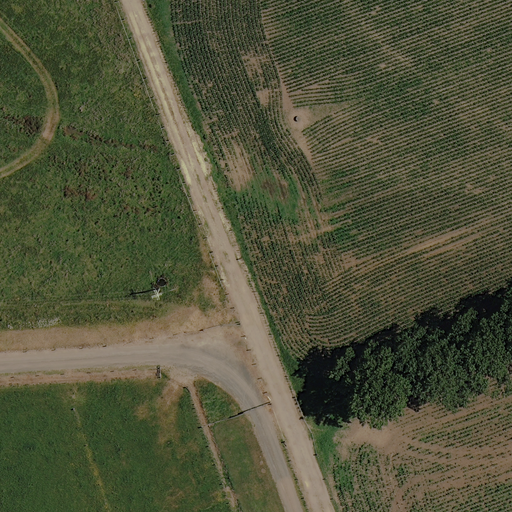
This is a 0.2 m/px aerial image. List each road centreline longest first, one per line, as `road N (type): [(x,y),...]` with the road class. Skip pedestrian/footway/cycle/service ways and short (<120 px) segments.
road 1 (unclassified): [(0,363),(162,355),(210,364),(256,417),(296,511)]
road 2 (track): [(216,251),(182,114),(140,0)]
